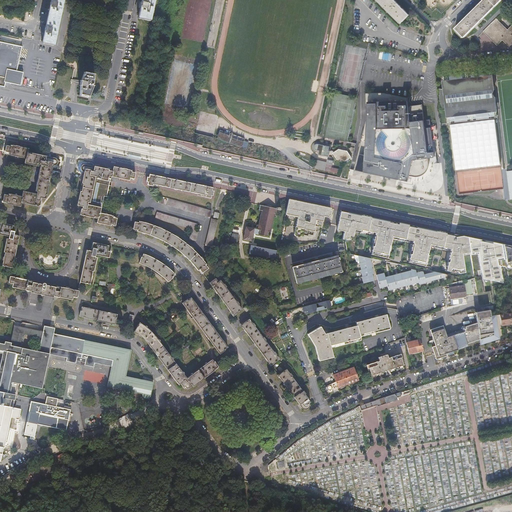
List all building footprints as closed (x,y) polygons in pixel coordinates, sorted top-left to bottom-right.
[(54,45),(62,0),(50,0),(43,38),(42,42),(54,45)] [(141,0),(138,17),(150,19),(153,0),(141,0)] [(377,0),(399,22),(408,13),(394,0),(377,0)] [(501,0),(483,0),(455,28),(456,29),(463,36),(464,37),(501,0)] [(408,13),(399,22),(401,24),(409,15),(408,13)] [(496,19),(479,35),(478,36),(478,37),(485,30),(493,38),(497,42),(502,36),(510,44),(511,42),(511,26),(507,31),(496,19)] [(462,38),(463,36),(456,29),(455,30),(462,38)] [(0,33),(0,40),(16,43),(17,38),(21,39),(22,38),(0,33)] [(11,47),(11,44),(0,41),(0,76),(3,77),(10,79),(11,75),(15,76),(16,71),(21,50),(11,47)] [(381,51),(380,58),(389,59),(389,52),(381,51)] [(197,65),(174,60),(165,104),(188,109),(197,65)] [(445,89),(437,88),(440,111),(448,108),(449,111),(450,121),(495,116),(490,70),(445,76),(446,86),(445,89)] [(10,79),(17,80),(19,72),(16,71),(15,76),(11,75),(10,79)] [(81,86),(80,94),(89,96),(93,85),(94,74),(84,72),(82,80),(80,80),(79,85),(81,86)] [(0,84),(0,85),(4,86),(5,81),(17,84),(17,80),(10,79),(3,77),(1,85),(0,84)] [(409,181),(410,175),(416,177),(417,177),(418,176),(420,176),(421,176),(422,175),(423,175),(424,174),(425,174),(426,173),(427,172),(427,171),(428,170),(428,169),(429,168),(429,167),(429,165),(430,164),(429,158),(435,157),(430,119),(424,120),(422,104),(409,106),(408,97),(384,93),(366,93),(366,119),(354,170),(356,170),(409,181)] [(245,138),(220,130),(217,139),(247,149),(249,143),(244,141),(245,138)] [(322,145),(318,144),(317,144),(316,144),(316,145),(315,145),(315,146),(315,147),(315,148),(315,149),(316,149),(316,150),(317,150),(320,151),(319,155),(329,157),(330,153),(333,153),(337,159),(339,160),(340,161),(342,162),(343,161),(346,161),(352,157),(348,151),(339,149),(335,152),(330,151),(329,151),(330,146),(322,145)] [(9,153),(9,155),(26,159),(27,152),(28,149),(11,145),(10,146),(7,146),(5,152),(9,153)] [(41,155),(27,152),(26,159),(25,164),(38,167),(38,165),(41,165),(38,178),(50,180),(53,165),(55,166),(56,166),(56,165),(57,165),(58,165),(58,164),(59,164),(59,163),(59,162),(59,161),(59,160),(58,160),(58,159),(57,159),(56,159),(56,158),(52,158),(41,155)] [(327,162),(317,160),(315,168),(339,173),(340,170),(332,168),(333,161),(328,160),(327,162)] [(108,181),(109,176),(112,177),(114,170),(89,165),(85,164),(84,164),(83,164),(83,165),(82,165),(81,166),(81,167),(80,168),(81,169),(81,170),(82,171),(83,171),(85,172),(82,187),(93,189),(95,177),(98,177),(98,179),(108,181)] [(114,170),(112,177),(130,180),(130,178),(134,179),(136,173),(132,172),(132,170),(114,167),(114,170)] [(212,191),(213,188),(150,174),(149,177),(148,177),(146,182),(148,182),(147,185),(153,186),(153,184),(205,196),(205,197),(210,198),(211,195),(213,196),(214,191),(212,191)] [(87,205),(101,208),(102,203),(103,203),(105,196),(108,197),(110,185),(109,185),(109,182),(108,181),(98,179),(98,177),(95,177),(93,189),(90,203),(88,202),(87,205)] [(46,199),(50,180),(38,178),(35,191),(37,192),(37,194),(24,191),(22,197),(23,197),(22,203),(40,206),(41,200),(40,200),(40,199),(41,197),(46,199)] [(99,219),(100,213),(101,208),(87,205),(88,202),(90,203),(93,189),(82,187),(78,205),(83,207),(83,209),(82,209),(80,215),(99,219)] [(14,195),(9,194),(8,195),(5,195),(3,202),(7,203),(7,204),(14,205),(21,207),(22,203),(23,197),(22,197),(17,196),(17,195),(17,194),(16,194),(15,194),(14,194),(14,195)] [(209,216),(211,209),(161,196),(160,202),(209,216)] [(287,209),(286,214),(298,217),(294,235),(295,236),(299,237),(301,236),(303,236),(303,235),(307,236),(308,234),(312,235),(313,232),(315,231),(315,228),(314,227),(314,226),(321,228),(324,216),(325,216),(327,207),(289,199),(287,209)] [(260,230),(259,234),(268,237),(268,234),(269,232),(271,232),(276,209),(261,205),(260,210),(262,211),(258,230),(260,230)] [(344,231),(343,239),(349,238),(350,236),(353,236),(354,231),(355,230),(361,231),(361,230),(373,232),(376,233),(376,235),(376,236),(375,237),(374,242),(375,243),(374,246),(373,246),(372,251),(375,252),(374,255),(388,258),(389,251),(390,245),(391,246),(392,239),(393,237),(409,240),(414,241),(413,243),(414,244),(413,245),(412,250),(413,251),(412,254),(411,254),(410,259),(412,260),(411,263),(426,266),(427,259),(426,259),(428,253),(430,246),(430,245),(447,248),(451,249),(451,251),(452,252),(450,253),(449,258),(450,259),(449,262),(448,262),(447,267),(450,268),(449,271),(454,272),(454,271),(459,272),(459,273),(465,272),(462,254),(471,252),(470,247),(469,242),(468,237),(456,235),(454,234),(454,235),(453,235),(448,234),(446,234),(447,233),(444,232),(417,226),(416,227),(415,227),(410,226),(409,226),(409,225),(404,224),(396,222),(394,221),(379,218),(379,220),(378,219),(373,218),(371,218),(372,217),(371,217),(357,214),(341,210),(338,225),(338,226),(337,230),(341,231),(344,231)] [(196,228),(198,222),(157,211),(155,218),(192,228),(190,238),(195,239),(198,228),(196,228)] [(112,225),(116,226),(117,219),(113,218),(114,216),(108,215),(108,214),(107,214),(107,213),(106,213),(106,214),(105,214),(105,215),(100,213),(99,219),(98,223),(111,226),(112,225)] [(212,245),(218,218),(211,217),(206,243),(212,245)] [(151,235),(154,226),(149,224),(149,223),(146,222),(145,223),(140,222),(139,223),(135,222),(133,230),(138,231),(137,232),(151,235)] [(0,234),(9,237),(8,239),(7,239),(4,252),(5,252),(10,253),(11,248),(16,250),(19,236),(14,235),(14,234),(15,232),(15,233),(17,227),(1,223),(0,228),(0,234)] [(166,235),(168,232),(162,228),(162,227),(159,226),(158,227),(154,226),(151,235),(156,237),(162,240),(167,243),(169,239),(167,237),(168,236),(166,235)] [(260,230),(258,230),(247,227),(244,240),(252,242),(254,234),(259,234),(260,230)] [(184,247),(187,243),(178,237),(179,236),(176,234),(176,235),(168,232),(166,235),(168,236),(167,237),(169,239),(167,243),(171,245),(174,247),(177,249),(180,245),(182,247),(183,246),(184,247)] [(240,235),(233,234),(231,241),(238,243),(240,235)] [(89,270),(93,271),(94,271),(97,258),(95,258),(96,255),(109,258),(110,252),(108,251),(109,246),(93,243),(92,249),(93,249),(92,250),(92,252),(87,251),(84,264),(90,265),(89,270)] [(190,260),(197,253),(194,249),(194,248),(191,246),(187,243),(184,247),(183,246),(182,247),(180,245),(177,249),(181,252),(185,255),(190,260)] [(275,259),(277,251),(251,245),(250,254),(275,259)] [(2,266),(12,268),(13,263),(16,250),(11,248),(10,253),(5,252),(4,257),(3,257),(2,261),(3,261),(2,266)] [(200,270),(202,273),(209,269),(206,265),(207,265),(203,260),(204,260),(202,257),(201,257),(197,253),(190,260),(194,265),(199,271),(200,270)] [(147,256),(144,255),(143,258),(142,258),(140,264),(146,267),(155,272),(160,263),(153,259),(147,256)] [(338,255),(293,267),(297,283),(342,271),(339,259),(340,259),(339,257),(338,257),(338,255)] [(371,258),(358,256),(360,263),(359,263),(361,270),(362,277),(364,283),(374,281),(373,274),(374,274),(372,267),(371,260),(371,258)] [(160,263),(155,272),(159,275),(164,278),(169,282),(174,278),(173,277),(176,275),(165,266),(160,263)] [(81,277),(80,282),(90,285),(91,279),(93,279),(93,276),(92,276),(93,271),(89,270),(90,265),(84,264),(81,277)] [(384,273),(377,275),(380,288),(388,286),(389,290),(419,283),(419,284),(445,277),(446,274),(434,272),(424,275),(423,272),(422,271),(416,272),(416,270),(411,269),(411,270),(385,277),(384,273)] [(32,286),(32,283),(28,282),(28,280),(23,279),(23,278),(21,278),(20,277),(19,279),(10,277),(9,283),(13,284),(12,288),(31,292),(32,286)] [(472,285),(476,285),(475,278),(464,281),(463,280),(442,286),(443,293),(444,300),(445,306),(449,305),(448,299),(466,296),(473,295),(472,285)] [(223,301),(232,295),(226,288),(227,287),(225,284),(224,285),(221,280),(219,282),(216,279),(210,283),(223,301)] [(55,291),(56,288),(50,287),(46,286),(46,285),(45,284),(44,284),(44,283),(43,284),(42,284),(42,285),(38,284),(32,283),(32,286),(31,292),(36,293),(40,293),(44,294),(48,295),(54,296),(55,291)] [(60,289),(56,288),(55,291),(54,296),(72,300),(73,297),(78,298),(79,291),(69,289),(69,288),(68,288),(66,287),(66,288),(60,287),(60,289)] [(223,301),(234,316),(242,310),(239,305),(240,305),(238,302),(237,303),(232,295),(223,301)] [(199,308),(192,298),(188,300),(183,303),(193,318),(197,315),(196,314),(197,313),(196,311),(199,308)] [(308,311),(308,313),(321,310),(330,308),(328,301),(303,307),(304,312),(306,311),(308,311)] [(85,318),(97,321),(100,311),(82,307),(80,316),(85,318)] [(197,315),(193,318),(202,329),(210,323),(199,308),(196,311),(197,313),(196,314),(197,315)] [(491,316),(490,310),(475,313),(477,323),(480,340),(481,344),(499,339),(495,315),(491,316)] [(97,321),(115,325),(118,314),(100,311),(97,321)] [(501,319),(502,326),(511,323),(511,317),(511,313),(500,315),(501,319)] [(389,326),(387,319),(386,314),(360,321),(356,322),(356,325),(325,334),(323,331),(320,326),(308,334),(308,335),(310,337),(311,337),(317,347),(318,352),(320,357),(318,357),(319,361),(322,360),(334,357),(333,356),(331,348),(361,340),(360,337),(364,336),(390,329),(389,326)] [(254,333),(258,331),(255,327),(256,326),(254,323),(253,324),(250,319),(241,326),(252,340),(256,338),(254,336),(255,335),(254,333)] [(210,323),(202,329),(210,340),(214,337),(215,339),(216,338),(217,340),(221,337),(210,323)] [(436,360),(447,356),(447,354),(451,352),(468,346),(468,344),(480,340),(477,323),(464,327),(463,327),(463,328),(463,329),(463,330),(464,332),(447,338),(443,326),(430,330),(435,346),(432,347),(436,360)] [(145,340),(147,343),(151,340),(149,337),(150,337),(149,336),(152,332),(149,331),(149,330),(149,329),(149,328),(148,328),(147,328),(146,328),(146,329),(140,324),(134,332),(138,334),(142,338),(145,340)] [(55,329),(45,326),(43,332),(42,339),(39,352),(23,348),(25,335),(19,333),(16,347),(11,346),(11,343),(6,342),(5,345),(0,343),(0,353),(3,354),(0,368),(0,405),(10,407),(12,399),(15,400),(16,395),(11,394),(13,382),(43,388),(50,354),(67,358),(66,361),(77,363),(77,361),(78,358),(82,359),(83,354),(86,340),(54,334),(55,329)] [(20,327),(15,326),(11,343),(11,346),(16,347),(19,333),(20,327)] [(43,332),(20,327),(19,333),(25,335),(42,339),(43,332)] [(268,351),(271,349),(266,341),(267,340),(264,338),(263,338),(258,331),(254,333),(255,335),(254,336),(256,338),(252,340),(260,351),(264,349),(265,351),(266,350),(268,351)] [(147,343),(157,356),(165,350),(162,346),(162,345),(163,345),(163,344),(163,343),(162,343),(161,343),(160,343),(154,335),(152,332),(149,336),(150,337),(149,337),(151,340),(147,343)] [(214,337),(210,340),(220,354),(226,351),(225,350),(228,347),(221,337),(217,340),(216,338),(215,339),(214,337)] [(409,354),(423,350),(421,338),(406,342),(407,346),(409,354)] [(132,351),(86,340),(83,354),(82,359),(87,360),(86,363),(85,366),(95,368),(96,364),(112,367),(108,387),(143,395),(143,397),(145,399),(146,400),(149,399),(150,399),(151,397),(154,383),(126,377),(132,351)] [(260,351),(271,366),(279,360),(276,355),(277,355),(275,352),(274,353),(271,349),(268,351),(266,350),(265,351),(264,349),(260,351)] [(157,356),(168,371),(172,368),(174,370),(175,369),(176,370),(179,368),(173,360),(174,359),(174,358),(173,358),(173,357),(172,357),(171,357),(171,358),(165,350),(157,356)] [(367,365),(371,376),(387,370),(405,364),(401,354),(388,358),(387,354),(382,356),(379,357),(379,361),(377,362),(377,361),(375,361),(376,362),(367,365)] [(214,370),(219,367),(216,362),(215,363),(213,360),(208,363),(207,363),(206,363),(205,363),(205,364),(205,365),(199,370),(205,378),(215,371),(214,370)] [(324,388),(327,394),(338,389),(338,388),(358,380),(353,367),(333,375),(336,382),(324,388)] [(179,385),(180,384),(187,379),(184,374),(185,374),(185,373),(184,373),(184,372),(183,372),(182,372),(179,368),(176,370),(175,369),(174,370),(172,368),(168,371),(179,385)] [(193,387),(205,378),(199,370),(194,374),(193,374),(193,373),(192,373),(191,374),(191,375),(190,375),(191,376),(187,379),(180,384),(183,387),(185,389),(187,389),(193,386),(193,387)] [(278,376),(289,391),(298,385),(292,377),(293,376),(291,373),(290,374),(287,370),(278,376)] [(298,385),(289,391),(302,408),(302,409),(303,409),(304,410),(305,410),(306,410),(307,410),(308,410),(309,409),(310,408),(310,407),(310,406),(310,405),(310,404),(310,403),(311,402),(305,394),(306,394),(304,391),(303,392),(298,385)] [(382,398),(379,399),(381,405),(398,399),(397,397),(401,396),(400,392),(382,398)] [(31,402),(24,436),(30,437),(30,440),(34,441),(37,425),(67,431),(72,408),(65,406),(65,409),(57,407),(58,399),(47,397),(45,405),(31,402)] [(379,399),(360,405),(361,410),(378,405),(378,406),(381,405),(379,399)] [(0,461),(1,462),(3,454),(4,448),(5,449),(13,408),(10,407),(0,405),(0,461)]
